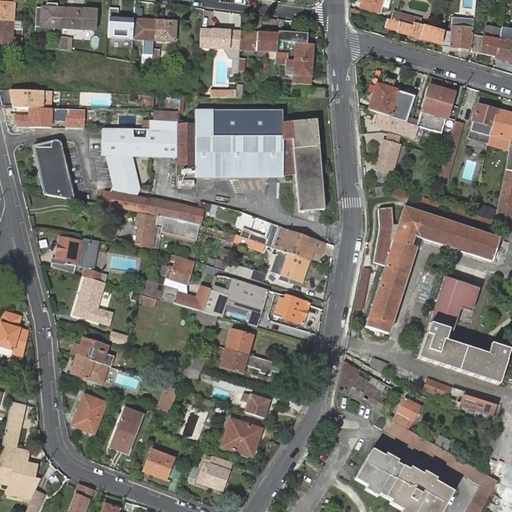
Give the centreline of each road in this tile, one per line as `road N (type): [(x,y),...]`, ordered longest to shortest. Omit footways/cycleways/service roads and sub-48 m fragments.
road 1 (tertiary): [(338,40),(350,240),(325,385),(254,511)]
road 2 (residential): [(188,511),(65,458),(54,433),(40,308),(17,228)]
road 3 (residential): [(338,40),(511,85)]
road 4 (residential): [(198,0),(336,17)]
